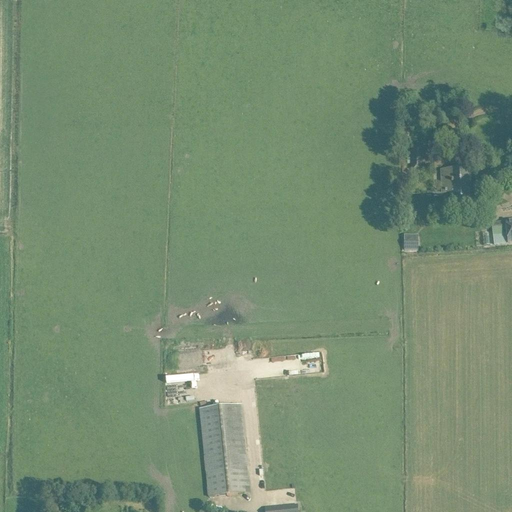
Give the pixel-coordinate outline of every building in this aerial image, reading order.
[(423,171),(423,149),(411,149),(411,171),(423,171)] [(470,169),(464,169),(442,170),(443,193),(452,193),(470,192),(471,191),(470,169)] [(471,210),(470,192),(452,193),(453,210),(471,210)] [(511,222),(492,224),(494,244),(511,242),(511,222)] [(420,249),(420,236),(407,236),(406,249),(420,249)] [(209,497),(250,493),(239,386),(198,390),(209,497)] [(266,491),(295,488),(285,390),(256,393),(266,491)]
